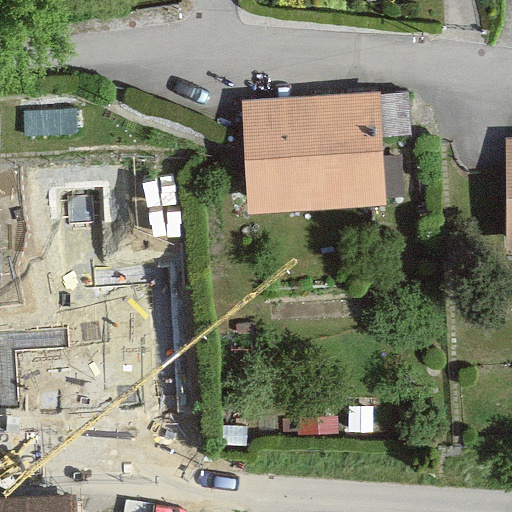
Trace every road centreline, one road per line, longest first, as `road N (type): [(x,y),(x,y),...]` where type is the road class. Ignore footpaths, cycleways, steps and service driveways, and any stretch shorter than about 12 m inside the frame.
road 1 (residential): [(0,59),(389,57),(511,73)]
road 2 (residential): [(511,510),(0,479)]
